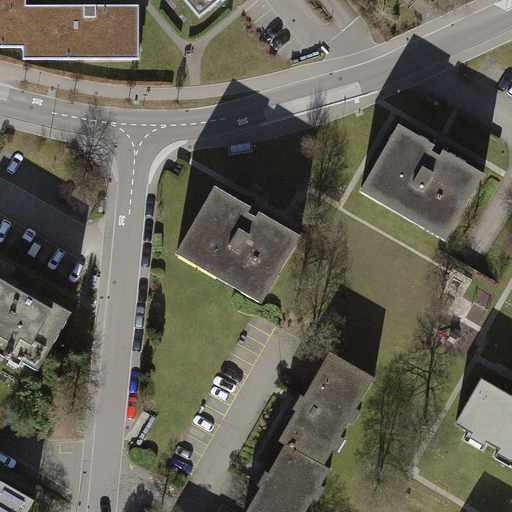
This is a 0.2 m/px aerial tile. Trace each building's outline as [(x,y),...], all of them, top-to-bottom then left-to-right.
[(17,0),(0,0),(0,46),(17,47),(17,59),(132,60),(132,6),(17,6),(17,0)] [(254,0),(181,0),(209,35),(254,0)] [(481,169),(398,124),(359,194),(442,239),(481,169)] [(298,231),(215,185),(176,255),(259,301),(298,231)] [(81,322),(0,278),(0,357),(49,383),(81,322)] [(375,376),(323,347),(277,433),(284,436),(329,461),(375,376)] [(511,394),(476,374),(449,422),(511,457),(511,394)] [(301,511),(329,461),(284,436),(242,511),(301,511)] [(0,511),(33,511),(40,501),(5,482),(0,491),(0,511)]
